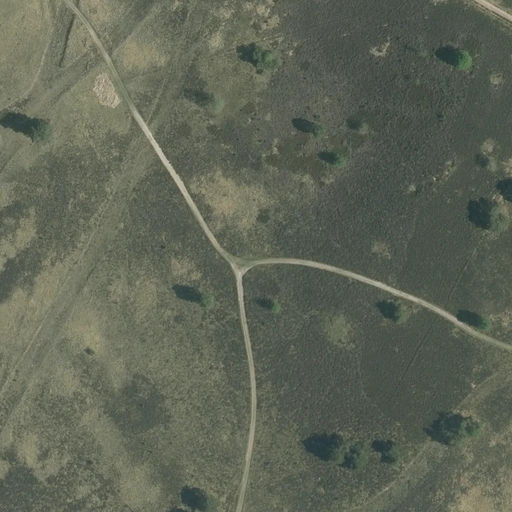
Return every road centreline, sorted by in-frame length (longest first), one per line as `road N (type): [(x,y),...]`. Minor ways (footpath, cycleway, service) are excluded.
road 1 (unknown): [(237,267),(66,0)]
road 2 (unknown): [(237,267),(284,260),(326,266),(438,307),(511,345)]
road 3 (unknown): [(239,511),(255,381),(237,267)]
